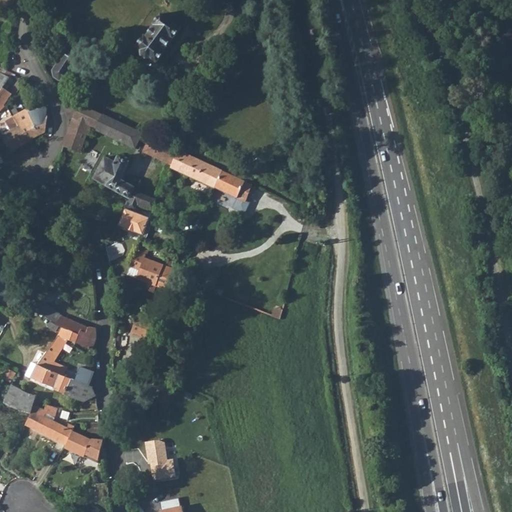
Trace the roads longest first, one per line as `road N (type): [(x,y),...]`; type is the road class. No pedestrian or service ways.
road 1 (unclassified): [(364,511),(337,348),(336,182),(305,0)]
road 2 (trunk): [(445,421),(351,0)]
road 3 (trunk): [(336,0),(424,421)]
road 4 (unclassified): [(415,0),(453,82),(511,349)]
road 5 (residential): [(30,178),(96,250),(101,380),(123,511)]
road 6 (unknown): [(59,115),(89,102),(259,176)]
road 7 (residential): [(30,178),(52,149),(59,112),(20,41),(25,0)]
